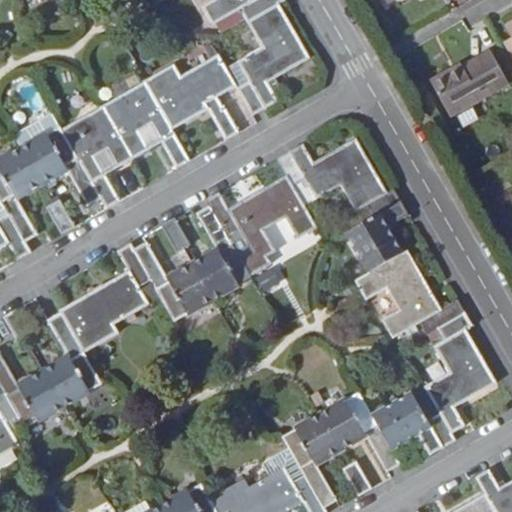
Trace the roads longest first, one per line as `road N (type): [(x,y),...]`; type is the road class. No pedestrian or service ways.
road 1 (residential): [(366,84),(0,297)]
road 2 (residential): [(511,335),(366,84)]
road 3 (residential): [(377,511),(511,434)]
